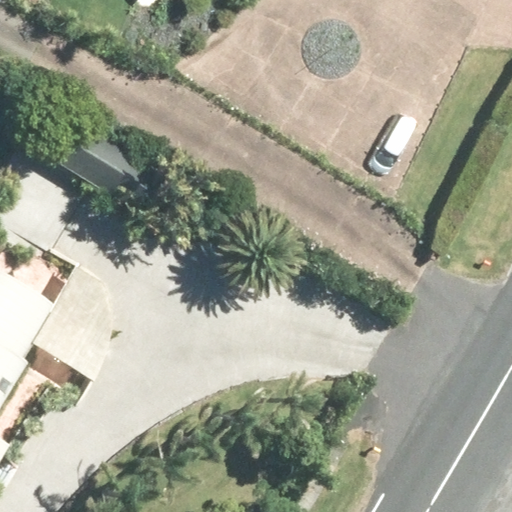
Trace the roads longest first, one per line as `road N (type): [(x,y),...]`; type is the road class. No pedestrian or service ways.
road 1 (unknown): [(511,364),(0,41)]
road 2 (unknown): [(451,450),(306,379),(198,358),(127,385),(33,482),(21,511)]
road 3 (tertiary): [(511,340),(417,511)]
